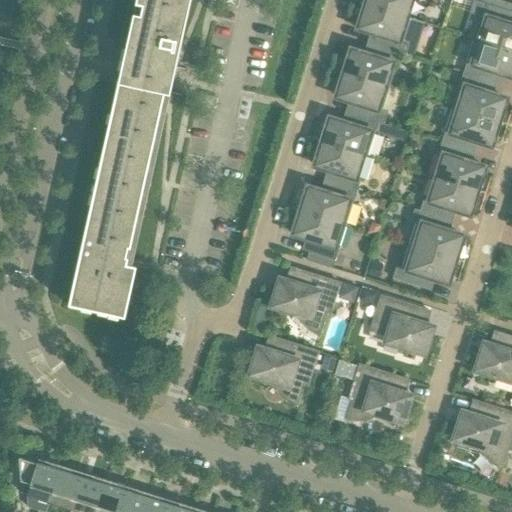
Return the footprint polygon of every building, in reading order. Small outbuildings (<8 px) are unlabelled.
[(135,0),(121,64),(67,305),(124,317),(135,266),(115,261),(116,256),(125,257),(127,247),(129,248),(166,79),(167,74),(168,70),(171,57),(169,57),(170,50),(171,50),(173,40),(175,41),(183,0),(135,0)] [(359,2),(359,3),(405,17),(410,0),(362,0),(361,3),(359,2)] [(467,37),(473,39),(511,51),(511,25),(507,24),(511,12),(473,0),(472,0),(469,13),(474,15),(467,37)] [(373,45),(399,53),(405,55),(409,43),(403,41),(410,18),(405,17),(359,3),(358,4),(361,4),(357,16),(360,17),(357,28),(376,34),(373,45)] [(473,39),(462,73),(489,82),(492,71),(511,77),(511,75),(511,51),(473,39)] [(337,70),(337,71),(389,88),(399,53),(373,45),(369,56),(350,50),(347,60),(344,59),(340,71),(337,70)] [(354,103),(351,114),(383,124),(387,112),(382,110),(389,88),(337,71),(337,72),(339,73),(335,85),(339,86),(335,97),(354,103)] [(462,73),(452,107),(503,124),(503,123),(501,122),(505,110),(501,109),(505,98),(486,92),(489,82),(462,73)] [(452,107),(441,142),(467,150),(471,139),(490,145),(493,135),(496,136),(500,124),(503,125),(503,124),(452,107)] [(316,139),(315,140),(362,155),(369,132),(374,134),(378,122),(383,124),(351,114),(348,124),(329,118),(325,129),(322,128),(318,140),(316,139)] [(333,171),(329,182),(356,191),(360,179),(355,177),(362,155),(315,140),(315,141),(318,142),(314,154),(317,155),(314,165),(333,171)] [(442,156),(435,178),(481,192),(482,191),(479,191),(483,179),(480,178),(483,167),(464,161),(467,150),(441,142),(437,154),(442,156)] [(423,199),(419,210),(446,219),(449,208),(468,214),(472,203),(475,204),(479,192),(481,193),(481,192),(435,178),(428,200),(423,199)] [(294,208),(294,209),(319,216),(345,225),(356,191),(329,182),(326,193),(307,187),(304,198),(300,197),(297,209),(294,208)] [(319,216),(294,209),(294,210),(296,211),(292,222),(296,223),(292,234),(311,240),(308,252),(319,256),(334,260),(345,225),(319,216)] [(415,223),(408,245),(460,261),(460,260),(458,259),(461,247),(458,246),(462,236),(442,230),(446,219),(419,210),(414,209),(410,221),(415,223)] [(460,261),(408,245),(401,267),(396,265),(392,278),(424,288),(428,277),(447,283),(450,272),(453,273),(457,261),(460,262),(460,261)] [(296,315),(302,323),(309,329),(317,334),(318,335),(324,316),(328,317),(339,283),(290,268),(286,280),(279,278),(269,307),(296,315)] [(338,298),(354,303),(359,287),(343,282),(338,298)] [(381,296),(370,330),(386,335),(384,343),(424,355),(433,326),(425,324),(429,311),(381,296)] [(490,344),(483,342),(473,371),(481,373),(511,382),(511,337),(494,332),(490,344)] [(280,391),(287,398),(295,403),(297,404),(303,384),(307,385),(317,351),(269,336),(265,349),(257,346),(249,375),(256,378),(275,384),(280,391)] [(375,415),(395,421),(402,424),(412,395),(404,392),(408,380),(359,365),(348,399),(352,400),(346,419),(348,420),(357,420),(367,419),(375,415)] [(499,467),(501,468),(507,448),(511,450),(511,445),(511,412),(473,400),(468,413),(461,410),(452,440),(479,448),(484,456),(491,462),(499,467)] [(41,511),(45,511),(48,503),(60,465),(49,461),(47,467),(18,458),(19,481),(23,482),(20,492),(26,495),(26,496),(27,497),(28,507),(41,511)] [(48,503),(70,510),(80,477),(70,474),(72,469),(60,465),(48,503)] [(70,510),(75,511),(93,511),(104,479),(92,475),(91,480),(80,477),(70,510)] [(93,511),(117,511),(124,491),(114,488),(115,482),(104,479),(93,511)] [(141,511),(147,492),(136,489),(134,494),(124,491),(117,511),(141,511)] [(141,511),(165,511),(167,504),(157,501),(159,496),(147,492),(141,511)] [(165,511),(189,511),(191,506),(179,503),(178,508),(167,504),(165,511)]
